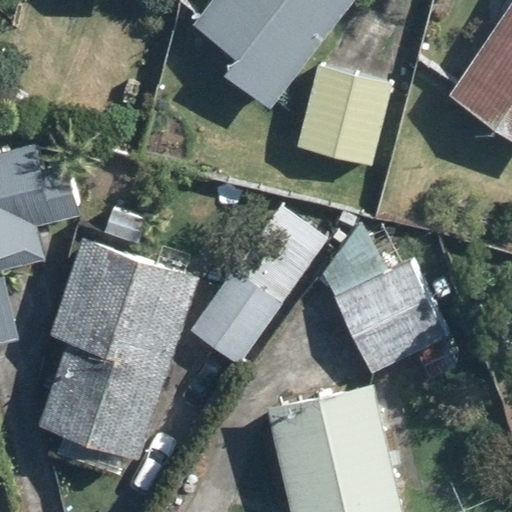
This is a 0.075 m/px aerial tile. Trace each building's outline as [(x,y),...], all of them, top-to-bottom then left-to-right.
[(207,0),(180,36),(273,106),(354,0),(207,0)] [(511,3),(454,92),(511,129),(511,3)] [(396,75),(316,59),(299,146),(378,162),(396,75)] [(37,128),(0,136),(0,343),(25,338),(8,270),(50,260),(40,222),(83,211),(67,144),(42,150),(37,128)] [(333,227),(283,195),(194,332),(244,364),(318,250),(333,227)] [(35,419),(60,427),(53,449),(119,468),(126,447),(147,453),(204,262),(144,244),(153,216),(114,204),(105,233),(79,226),(49,330),(60,333),(35,419)] [(419,257),(392,268),(373,225),(324,264),(336,292),(322,298),(357,381),(278,399),(288,383),(258,363),(221,417),(251,438),(271,408),(295,511),(407,511),(374,366),(418,348),(429,374),(463,359),(419,257)]
